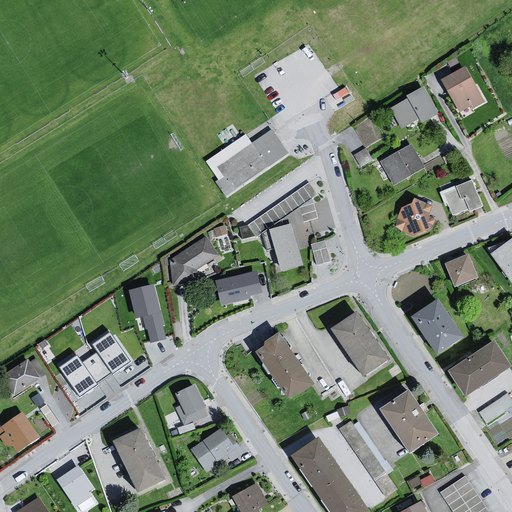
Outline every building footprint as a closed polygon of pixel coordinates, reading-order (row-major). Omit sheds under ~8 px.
[(465,69),(441,83),(458,115),(469,108),(472,111),(484,105),(465,69)] [(407,101),(389,111),(401,133),(419,121),(423,127),(439,117),(424,89),(406,98),(407,101)] [(287,154),(270,133),(216,168),(223,178),(215,182),(224,200),(287,154)] [(361,164),(373,158),(367,146),(355,153),(361,164)] [(411,148),(379,164),(386,176),(386,178),(392,187),(426,170),(411,148)] [(312,182),(238,227),(246,239),(319,194),(312,182)] [(472,183),(439,195),(443,206),(447,207),(452,218),(467,213),(469,215),(483,209),(472,183)] [(415,201),(412,207),(401,211),(395,225),(397,230),(402,236),(412,240),(433,231),(436,222),(429,218),(433,209),(415,201)] [(292,222),(269,228),(280,271),(303,265),(292,222)] [(511,237),(489,254),(511,286),(511,237)] [(313,242),(317,262),(330,260),(326,239),(313,242)] [(205,240),(170,264),(173,289),(198,286),(196,272),(218,258),(205,240)] [(468,254),(444,265),(454,289),(477,278),(468,254)] [(264,293),(257,268),(215,280),(222,305),(264,293)] [(150,341),(166,338),(158,284),(131,289),(135,318),(146,317),(150,341)] [(439,299),(412,316),(439,355),(464,338),(439,299)] [(357,316),(332,332),(366,381),(391,363),(357,316)] [(78,355),(60,367),(79,395),(131,361),(112,331),(92,344),(97,351),(82,361),(78,355)] [(146,350),(140,338),(134,341),(131,336),(124,339),(132,357),(146,350)] [(266,351),(257,356),(289,404),(316,389),(280,338),(264,347),(266,351)] [(511,364),(495,341),(449,370),(467,397),(511,365),(511,364)] [(30,362),(1,381),(14,400),(42,382),(39,380),(45,377),(36,362),(30,365),(30,362)] [(195,384),(174,394),(179,406),(174,409),(181,424),(206,413),(203,408),(206,407),(195,384)] [(511,401),(506,393),(479,412),(487,423),(511,406),(511,401)] [(411,395),(382,413),(411,456),(441,438),(411,395)] [(24,415),(0,431),(0,440),(7,448),(13,451),(19,457),(41,441),(24,415)] [(359,416),(342,427),(374,478),(391,467),(359,416)] [(141,428),(113,442),(139,493),(166,480),(141,428)] [(222,428),(191,450),(206,472),(228,456),(232,461),(243,453),(228,433),(226,434),(222,428)] [(369,511),(321,441),(293,461),(326,511),(369,511)] [(79,464),(56,480),(74,507),(91,495),(89,492),(95,488),(79,464)] [(491,511),(466,474),(440,491),(453,511),(491,511)] [(259,482),(233,496),(241,511),(240,511),(260,511),(258,507),(269,501),(259,482)] [(46,511),(38,499),(17,511),(46,511)] [(425,511),(421,503),(403,511),(425,511)]
